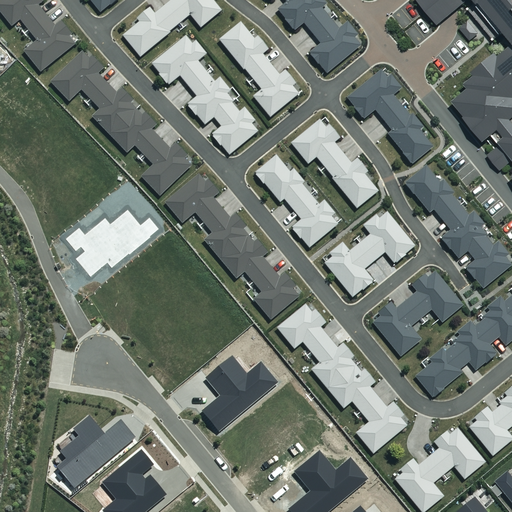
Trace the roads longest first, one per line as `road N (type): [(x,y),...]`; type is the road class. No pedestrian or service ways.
road 1 (residential): [(511,363),(456,406),(430,408),(408,395),(347,319)]
road 2 (residential): [(244,511),(154,400),(100,367)]
road 3 (residential): [(386,46),(511,196)]
road 4 (residential): [(228,173),(96,32)]
road 5 (residential): [(326,95),(375,154),(434,249)]
road 6 (residential): [(347,319),(228,173)]
road 7 (residential): [(234,0),(266,23),(326,95)]
road 8 (residential): [(326,95),(228,173)]
